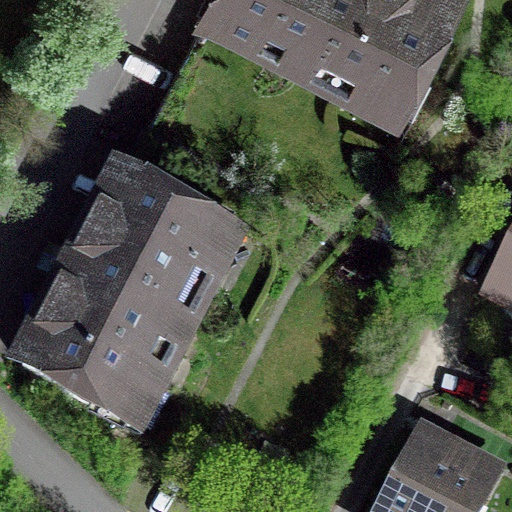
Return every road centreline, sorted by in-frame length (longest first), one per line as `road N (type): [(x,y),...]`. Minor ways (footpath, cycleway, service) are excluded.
road 1 (residential): [(0,260),(142,0)]
road 2 (residential): [(92,511),(0,428)]
